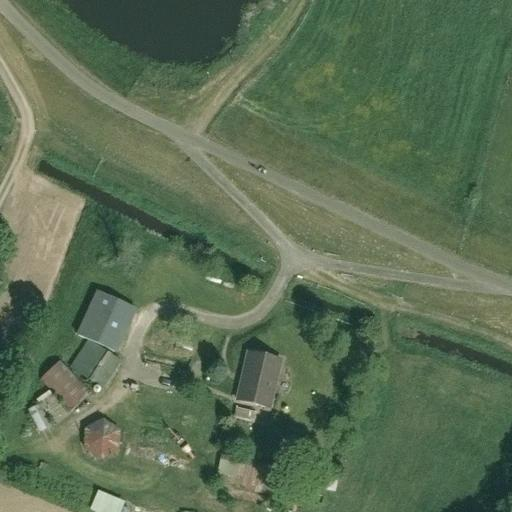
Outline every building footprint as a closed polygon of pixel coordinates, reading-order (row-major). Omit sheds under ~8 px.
[(97,294),(78,336),(114,353),(134,311),(97,294)] [(101,391),(120,362),(89,342),(69,370),(101,391)] [(280,361),(249,354),(237,402),(268,410),(280,361)] [(91,393),(61,362),(41,379),(72,412),(91,393)] [(68,418),(49,393),(36,401),(39,406),(27,412),(39,434),(53,426),(54,428),(68,418)] [(110,459),(109,427),(82,427),(82,460),(110,459)] [(295,471),(221,456),(214,486),(288,501),(295,471)] [(329,492),(331,476),(309,472),(306,488),(329,492)] [(93,494),(86,511),(117,511),(121,504),(93,494)]
